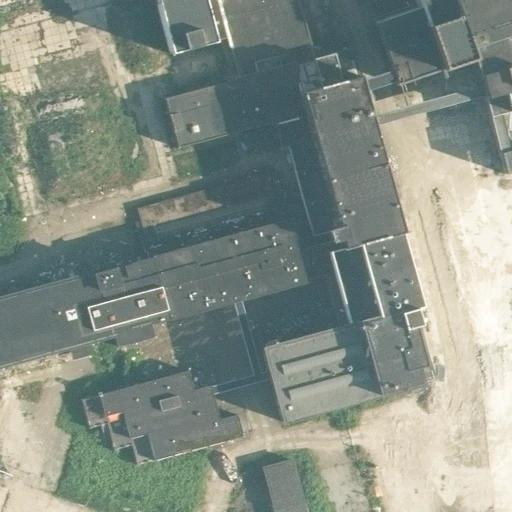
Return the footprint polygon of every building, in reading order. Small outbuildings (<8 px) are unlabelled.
[(154,0),(169,53),(226,38),(228,48),(229,48),(238,78),(163,98),(176,148),(273,122),(280,146),(282,145),(282,144),(290,142),(315,234),(327,231),(329,240),(316,244),(319,254),(320,253),(320,254),(318,254),(332,306),(255,327),(280,421),(432,379),(412,307),(420,305),(401,235),(398,236),(398,233),(401,232),(358,76),(348,48),(313,57),(304,26),(297,0),(154,0)] [(477,76),(503,173),(511,170),(511,0),(413,0),(416,7),(374,21),(396,84),(406,81),(470,59),(476,76),(477,76)] [(160,84),(164,95),(187,89),(184,77),(160,84)] [(242,133),(246,148),(258,145),(254,130),(242,133)] [(0,296),(0,365),(113,335),(116,346),(151,337),(148,323),(303,280),(274,171),(137,209),(140,220),(134,222),(143,252),(149,251),(151,258),(94,274),(93,271),(0,296)] [(88,428),(106,423),(113,450),(130,445),(136,465),(242,436),(236,414),(218,419),(209,385),(192,390),(187,370),(100,394),(99,391),(96,392),(96,395),(81,399),(88,428)] [(262,467),(274,511),(304,511),(291,460),(262,467)]
